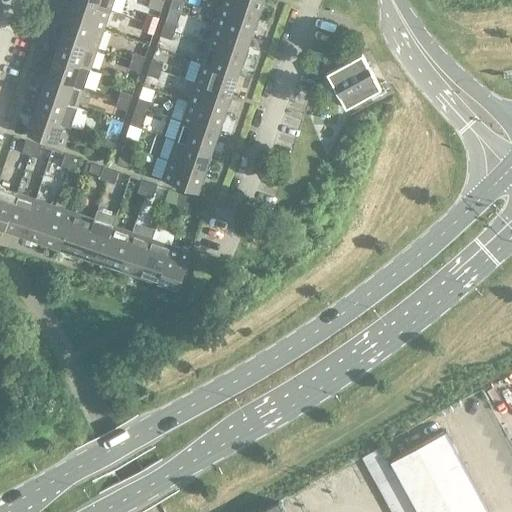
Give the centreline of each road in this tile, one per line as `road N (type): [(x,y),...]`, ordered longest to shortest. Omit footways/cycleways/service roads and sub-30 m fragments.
road 1 (secondary): [(510,165),(409,260),(330,319),(0,506)]
road 2 (secondary): [(101,511),(332,387),(511,237)]
road 3 (residential): [(221,259),(313,0)]
road 4 (unclassified): [(412,35),(458,108),(510,165)]
road 5 (unclassified): [(511,120),(412,35)]
